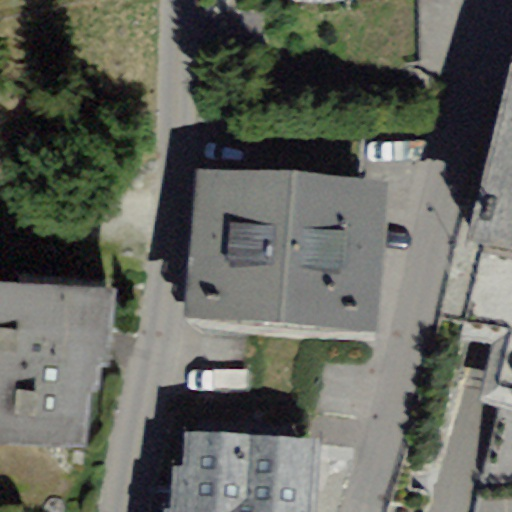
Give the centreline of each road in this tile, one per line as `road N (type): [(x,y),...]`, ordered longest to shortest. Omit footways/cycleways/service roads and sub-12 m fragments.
road 1 (residential): [(494,0),(449,77),(387,330),(369,511)]
road 2 (residential): [(118,511),(167,226),(173,0)]
